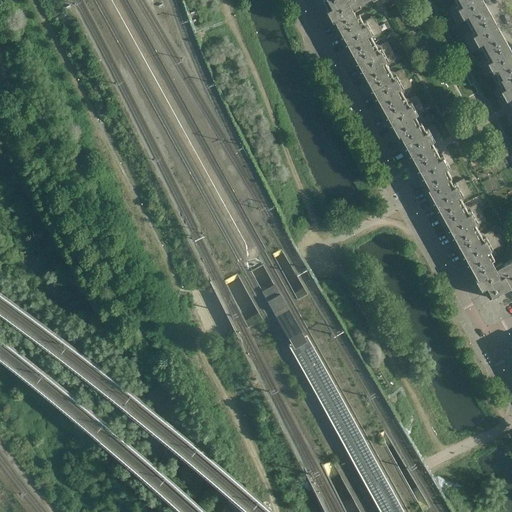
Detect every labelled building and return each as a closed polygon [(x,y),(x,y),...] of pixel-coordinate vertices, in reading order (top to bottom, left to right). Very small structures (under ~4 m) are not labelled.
[(351,8),(362,2),(360,0),(323,0),(328,9),(326,10),(332,20),(333,19),(338,27),(356,16),(351,8)] [(490,13),(483,0),(454,0),(454,4),(448,7),(447,9),(455,24),(457,25),(463,22),(468,23),(469,25),(490,13)] [(505,40),(490,13),(469,25),(470,27),(469,31),(463,35),(462,37),(470,51),(473,52),(478,49),(483,50),(484,52),(505,40)] [(374,36),(380,33),(381,31),(373,16),(363,22),(359,15),(356,16),(338,27),(353,54),(374,42),(373,41),(374,36)] [(511,52),(505,40),(484,52),(485,54),(484,58),(478,61),(477,64),(484,77),(495,71),(499,78),(499,79),(511,71),(511,52)] [(389,63),(395,59),(396,57),(388,42),(385,42),(380,45),(375,44),(374,42),(353,54),(368,81),(389,69),(388,67),(389,63)] [(404,90),(410,87),(411,84),(407,78),(403,70),(401,69),(395,73),(390,71),(389,69),(368,81),(383,108),(404,96),(403,94),(404,90)] [(511,71),(499,79),(499,78),(497,79),(501,87),(498,89),(506,103),(509,101),(511,105),(511,106),(511,71)] [(415,116),(425,110),(418,97),(415,96),(410,99),(405,98),(404,96),(383,108),(398,135),(400,134),(399,134),(419,123),(415,116)] [(435,149),(432,143),(435,142),(428,128),(425,130),(420,122),(419,123),(399,134),(400,134),(414,161),(429,187),(429,188),(449,177),(449,178),(451,177),(446,169),(449,167),(442,153),(439,155),(435,149)] [(464,198),(470,194),(471,192),(463,178),(452,184),(449,178),(449,177),(429,188),(429,187),(427,188),(442,216),(464,204),(463,202),(464,198)] [(479,224),(485,221),(485,219),(477,204),(475,204),(469,207),(465,206),(464,204),(442,216),(457,243),(478,231),(478,229),(479,224)] [(490,251),(500,245),(492,231),(490,231),(484,234),(479,233),(478,231),(457,243),(472,270),(491,260),(493,258),(490,251)] [(511,286),(511,272),(506,262),(496,268),(491,260),(472,270),(488,298),(509,286),(510,288),(511,286)] [(254,295),(263,312),(275,305),(285,300),(278,288),(277,288),(276,286),(267,291),(261,294),(260,292),(254,295)]
